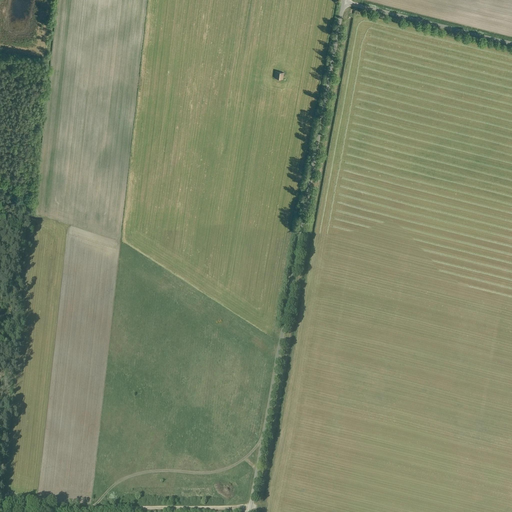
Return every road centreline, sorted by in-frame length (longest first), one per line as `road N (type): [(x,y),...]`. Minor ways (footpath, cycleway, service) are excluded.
road 1 (unclassified): [(343,1),(249,508)]
road 2 (track): [(249,508),(29,511)]
road 3 (track): [(262,442),(246,459),(212,472),(128,476),(91,509)]
road 4 (unclassified): [(511,43),(343,1)]
